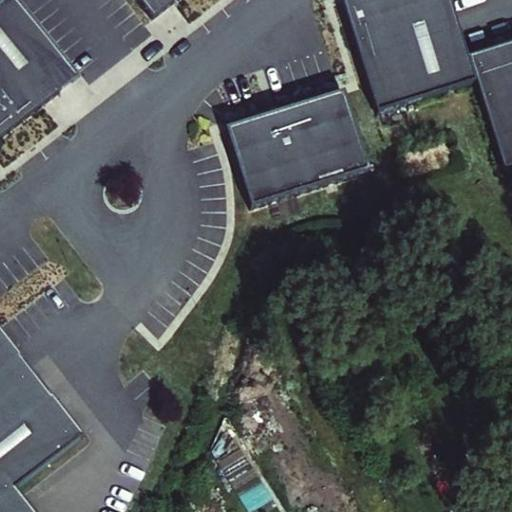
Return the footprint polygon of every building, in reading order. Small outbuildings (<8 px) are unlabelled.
[(12,0),(0,0),(0,132),(72,77),(12,0)] [(135,0),(150,18),(171,0),(135,0)] [(467,55),(448,0),(341,0),(379,111),(475,78),(467,55)] [(511,161),(511,39),(467,55),(475,78),(504,164),(511,161)] [(340,94),(222,133),(249,213),(367,174),(340,94)] [(0,337),(0,511),(31,511),(14,490),(80,437),(0,337)]
